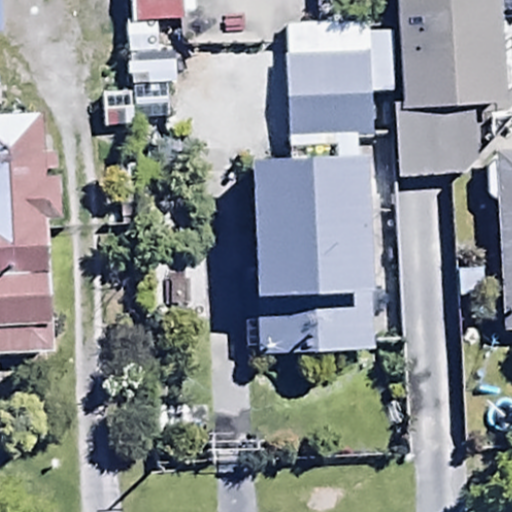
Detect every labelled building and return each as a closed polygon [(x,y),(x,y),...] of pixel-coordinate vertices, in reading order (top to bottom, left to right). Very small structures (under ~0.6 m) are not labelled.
[(181,27),(179,0),(120,0),(123,60),(166,58),(165,36),(155,37),(155,28),(181,27)] [(489,0),(391,0),(396,108),(388,108),(391,182),(471,178),(468,113),(495,112),(489,0)] [(365,26),(280,28),(283,148),(367,146),(366,97),(390,96),(388,35),(366,35),(365,26)] [(0,360),(46,359),(40,222),(55,221),(52,158),(36,158),(34,116),(0,117),(0,360)] [(511,153),(489,155),(494,340),(511,339),(511,153)] [(364,154),(242,158),(247,359),(369,356),(364,154)]
